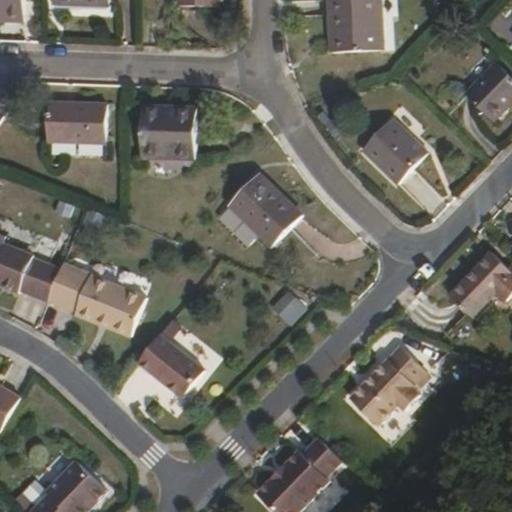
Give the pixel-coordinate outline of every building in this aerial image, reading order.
[(0,0),(0,23),(27,25),(27,0),(0,0)] [(221,11),(221,0),(182,0),(182,10),(221,11)] [(340,32),(341,56),(386,53),(383,0),(382,0),(332,2),(334,32),(340,32)] [(497,124),(511,108),(511,78),(500,66),(469,98),(497,124)] [(110,146),(110,109),(51,107),(50,145),(110,146)] [(168,117),(145,116),(144,161),(198,163),(200,111),(169,110),(168,117)] [(431,156),(396,122),(366,153),(401,187),(431,156)] [(304,220),(262,178),(232,209),(274,251),(304,220)] [(21,295),(50,307),(50,305),(62,275),(35,265),(36,262),(5,250),(8,243),(0,239),(0,289),(21,298),(21,295)] [(511,302),(511,271),(495,256),(454,299),(475,321),(500,294),(511,304),(511,302)] [(62,275),(50,305),(79,316),(77,320),(98,327),(99,325),(111,330),(111,332),(132,340),(147,303),(65,269),(62,275)] [(273,314),(297,326),(308,303),(284,291),(273,314)] [(162,339),(140,367),(185,403),(206,376),(162,339)] [(419,374),(394,350),(346,402),(373,429),(393,407),(399,414),(415,397),(408,391),(410,389),(408,387),(419,374)] [(0,438),(0,439),(21,404),(0,389),(0,438)] [(341,460),(319,438),(303,454),(300,450),(258,493),(277,511),(298,511),(329,480),(326,476),(341,460)] [(32,511),(87,511),(106,494),(75,464),(44,494),(47,496),(32,511)]
